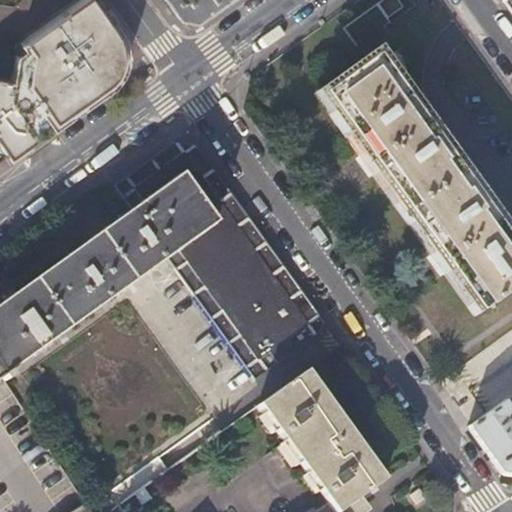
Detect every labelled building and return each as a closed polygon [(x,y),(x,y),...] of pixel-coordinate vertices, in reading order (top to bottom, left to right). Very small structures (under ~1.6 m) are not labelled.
[(0,143),(9,156),(112,81),(111,80),(116,76),(121,69),(124,64),(125,57),(125,49),(123,41),(119,33),(120,33),(96,0),(76,0),(13,46),(16,50),(11,79),(3,78),(0,80),(0,143)] [(223,2),(225,0),(163,0),(178,21),(196,21),(223,2)] [(407,14),(396,0),(385,0),(343,30),(357,49),(407,14)] [(376,59),(511,247),(511,235),(382,55),(376,59)] [(478,313),(511,288),(511,247),(376,59),(321,97),(478,313)] [(472,318),(478,313),(321,97),(316,102),(472,318)] [(320,334),(324,325),(194,146),(175,142),(113,188),(130,212),(0,304),(0,378),(2,381),(8,377),(6,373),(156,267),(162,276),(173,270),(253,381),(320,334)] [(384,481),(305,372),(256,407),(262,415),(274,431),(283,443),(304,472),(320,494),(326,504),(332,511),(340,511),(361,498),(384,481)] [(511,424),(508,419),(511,416),(502,402),(467,428),(500,473),(511,475),(511,424)] [(274,431),(262,415),(258,418),(270,434),(274,431)] [(315,497),(320,494),(304,472),(283,443),(278,447),(315,497)] [(141,489),(133,495),(140,505),(148,499),(141,489)] [(366,511),(369,510),(361,498),(340,511),(366,511)]
